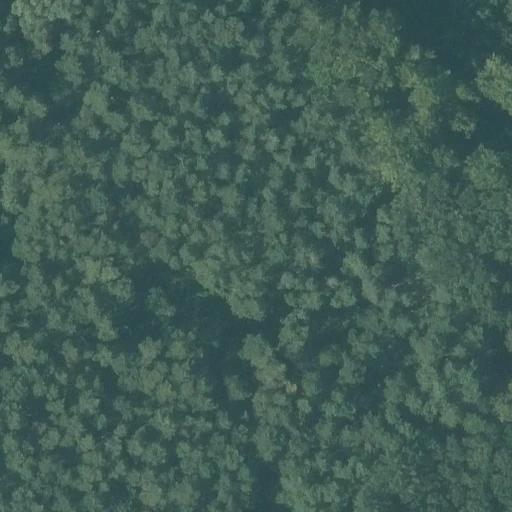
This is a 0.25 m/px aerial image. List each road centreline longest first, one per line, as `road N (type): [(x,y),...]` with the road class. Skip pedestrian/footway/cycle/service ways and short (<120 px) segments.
road 1 (track): [(0,43),(46,94),(201,343),(274,511)]
road 2 (track): [(169,0),(146,41),(59,114)]
